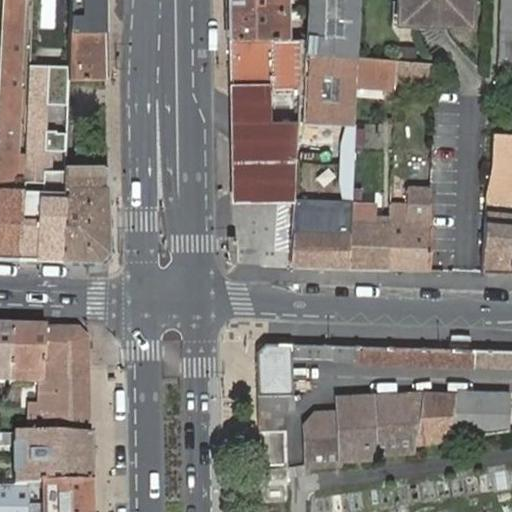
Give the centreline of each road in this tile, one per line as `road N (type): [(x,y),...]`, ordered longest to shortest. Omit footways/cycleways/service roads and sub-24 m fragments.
road 1 (secondary): [(201,303),(511,314)]
road 2 (secondary): [(164,0),(172,207),(201,303)]
road 3 (primary): [(201,303),(196,0)]
road 4 (primary): [(146,0),(143,300)]
road 5 (primary): [(143,300),(149,511)]
road 6 (primary): [(200,511),(201,303)]
road 7 (secondary): [(0,293),(143,300)]
